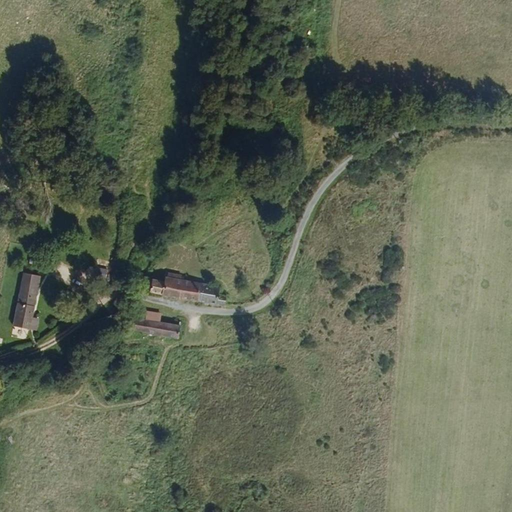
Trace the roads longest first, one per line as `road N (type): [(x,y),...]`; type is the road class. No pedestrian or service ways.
road 1 (unclassified): [(511,121),(452,115),(388,130),(340,157),(308,193),(270,290),(243,313),(108,297),(42,345),(0,355)]
road 2 (track): [(0,463),(21,399),(110,365),(140,298)]
road 3 (track): [(295,226),(277,154),(286,0)]
